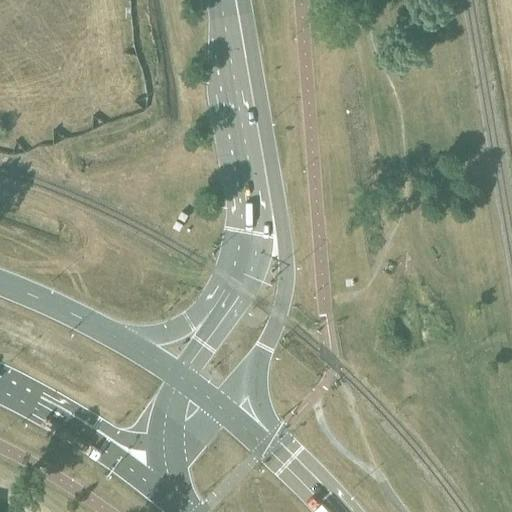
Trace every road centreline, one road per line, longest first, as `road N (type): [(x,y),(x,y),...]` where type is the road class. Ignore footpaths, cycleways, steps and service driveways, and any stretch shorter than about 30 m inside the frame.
road 1 (unclassified): [(223,406),(264,348),(284,293),(253,167)]
road 2 (unclassified): [(253,167),(224,0)]
road 3 (primary): [(335,511),(223,406)]
road 4 (unclassified): [(253,167),(246,250),(214,309)]
road 5 (primary): [(126,343),(0,280)]
road 6 (primary): [(76,423),(172,497)]
